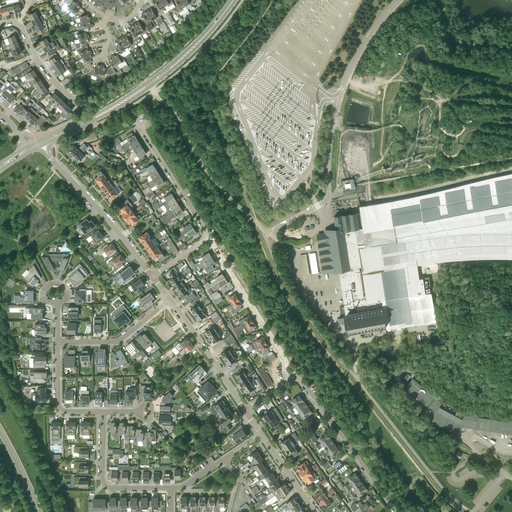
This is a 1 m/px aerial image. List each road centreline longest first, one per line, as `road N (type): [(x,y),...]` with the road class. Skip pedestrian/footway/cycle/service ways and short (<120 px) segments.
road 1 (unclassified): [(268,233),(327,200),(327,151),(341,88),(398,0)]
road 2 (unclassified): [(150,87),(179,118),(204,168),(268,233)]
road 3 (track): [(511,99),(468,94),(432,110),(454,136),(486,122),(511,124)]
road 4 (residential): [(396,511),(301,380),(288,379)]
road 5 (residential): [(152,276),(39,146)]
road 6 (residential): [(288,379),(284,357),(204,240)]
road 7 (residential): [(103,411),(104,485),(171,488)]
road 8 (secondary): [(147,82),(23,148)]
road 9 (residential): [(204,240),(135,120)]
road 10 (residential): [(244,410),(169,299)]
road 11 (residential): [(169,299),(118,340),(57,341)]
road 12 (residential): [(84,108),(39,63),(20,25),(0,25)]
road 13 (secondary): [(39,146),(150,87)]
road 14 (unclassified): [(268,233),(292,255),(307,295),(341,331)]
